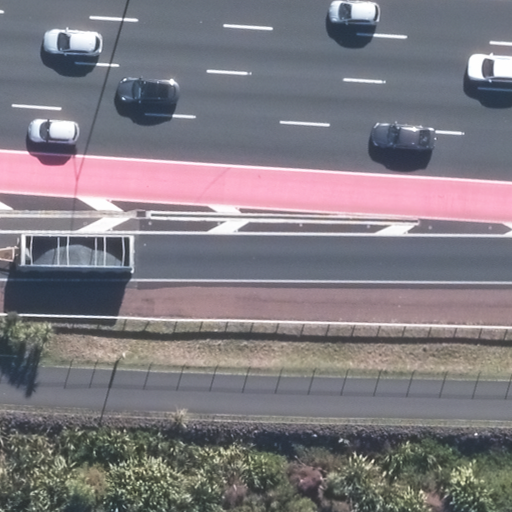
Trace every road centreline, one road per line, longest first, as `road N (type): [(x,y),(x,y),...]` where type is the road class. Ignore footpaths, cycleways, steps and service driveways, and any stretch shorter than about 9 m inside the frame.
road 1 (motorway): [(511,85),(0,56)]
road 2 (motorway): [(511,254),(0,247)]
